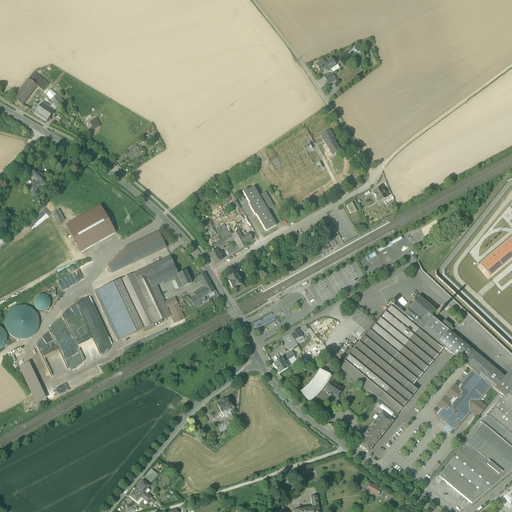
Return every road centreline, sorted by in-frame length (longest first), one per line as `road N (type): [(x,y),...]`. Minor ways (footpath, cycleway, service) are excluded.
road 1 (residential): [(256,355),(257,347),(414,266),(511,358)]
road 2 (secondary): [(211,273),(130,188),(0,106)]
road 3 (residential): [(105,511),(192,409),(256,355)]
road 4 (residential): [(253,0),(374,177)]
road 5 (residential): [(156,511),(346,447)]
road 6 (residential): [(374,177),(211,273)]
road 7 (residential): [(511,65),(411,138),(374,177)]
road 8 (secondary): [(346,447),(297,410),(256,355)]
